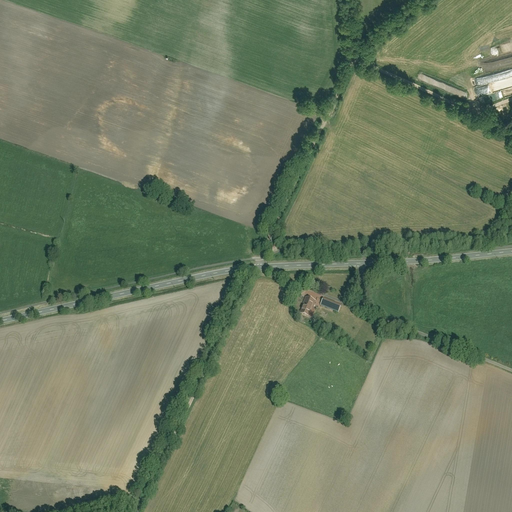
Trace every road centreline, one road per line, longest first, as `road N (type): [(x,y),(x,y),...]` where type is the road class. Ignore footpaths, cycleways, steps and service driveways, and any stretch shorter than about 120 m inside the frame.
road 1 (tertiary): [(364,263),(230,271),(0,321)]
road 2 (track): [(348,0),(353,58),(260,258)]
road 3 (track): [(250,268),(139,511)]
road 4 (residential): [(511,371),(363,309),(364,263)]
road 5 (tertiary): [(511,252),(364,263)]
